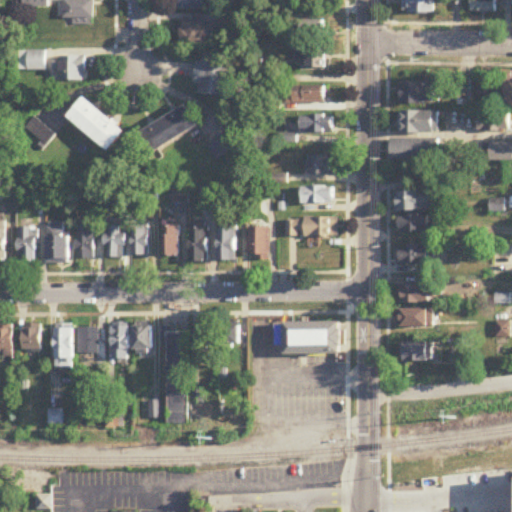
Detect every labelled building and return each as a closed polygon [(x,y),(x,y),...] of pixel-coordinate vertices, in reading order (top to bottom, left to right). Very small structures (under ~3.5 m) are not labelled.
[(94,0),(64,0),(64,22),(94,22),(94,0)] [(434,0),(403,0),(403,14),(435,14),(434,0)] [(495,0),(472,0),(472,13),(495,13),(495,0)] [(181,47),(213,47),(213,22),(181,22),(181,47)] [(326,23),(296,23),(296,38),(326,38),(326,23)] [(326,70),(326,49),(296,49),(296,70),(326,70)] [(46,72),(46,52),(28,52),(28,72),(46,72)] [(233,58),(204,55),(203,63),(198,63),(195,86),(200,87),(199,95),(228,99),(233,58)] [(86,58),(60,58),(60,83),(86,83),(86,58)] [(511,105),(511,75),(500,75),(500,93),(490,93),(490,106),(511,105)] [(435,85),(401,85),(401,106),(435,106),(435,85)] [(288,91),(288,106),(327,106),(327,91),(288,91)] [(126,134),(85,99),(68,119),(110,154),(126,134)] [(140,134),(152,156),(199,130),(187,108),(140,134)] [(400,135),(438,135),(438,113),(400,113),(400,135)] [(334,134),(334,117),(302,117),(302,134),(334,134)] [(47,147),(55,137),(36,119),(27,129),(47,147)] [(477,132),(510,132),(510,121),(477,121),(477,132)] [(240,147),(234,135),(211,148),(218,160),(240,147)] [(392,161),(439,161),(439,140),(392,140),(392,161)] [(490,163),(511,162),(511,143),(490,143),(490,163)] [(337,158),(308,158),(308,177),(337,177),(337,158)] [(335,188),(302,188),(302,205),(335,205),(335,188)] [(395,193),(395,213),(431,213),(431,193),(395,193)] [(400,235),(431,235),(431,217),(400,217),(400,235)] [(288,239),(340,239),(340,220),(288,220),(288,239)] [(8,224),(0,224),(0,262),(8,262),(8,224)] [(69,227),(58,227),(58,233),(49,233),(49,266),(69,266),(69,227)] [(133,257),(149,257),(149,227),(133,227),(133,257)] [(180,227),(165,227),(165,257),(180,257),(180,227)] [(106,228),(106,259),(124,259),(124,228),(106,228)] [(19,263),(38,263),(38,229),(19,229),(19,263)] [(95,229),(79,229),(79,261),(95,261),(95,229)] [(208,229),(192,229),(192,263),(208,263),(208,229)] [(270,229),(250,229),(250,262),(270,262),(270,229)] [(238,230),(219,230),(219,263),(238,263),(238,230)] [(398,247),(398,267),(433,267),(433,247),(398,247)] [(399,306),(432,306),(432,285),(399,285),(399,306)] [(434,329),(434,310),(401,310),(401,329),(434,329)] [(285,324),(285,357),(341,357),(341,324),(285,324)] [(57,369),(74,369),(74,325),(57,325),(57,369)] [(129,361),(129,327),(113,327),(113,361),(129,361)] [(134,353),(153,353),(153,327),(134,327),(134,353)] [(188,333),(178,333),(178,328),(163,328),(163,348),(168,348),(168,425),(188,425),(188,333)] [(216,328),(197,328),(197,348),(216,348),(216,328)] [(222,328),(222,349),(241,349),(241,328),(222,328)] [(25,350),(43,350),(43,329),(25,329),(25,350)] [(80,355),(100,355),(100,329),(80,329),(80,355)] [(14,330),(0,330),(0,351),(5,351),(5,358),(14,358),(14,330)] [(434,344),(403,344),(403,363),(434,363),(434,344)] [(50,411),(50,425),(63,425),(63,411),(50,411)]
